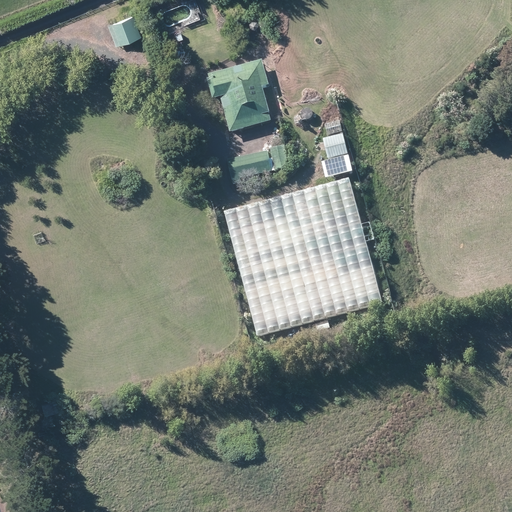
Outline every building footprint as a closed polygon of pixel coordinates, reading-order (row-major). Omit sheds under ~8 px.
[(143,5),(110,18),(118,39),(152,26),(143,5)] [(268,54),(214,69),(229,125),(284,111),(268,54)] [(338,111),(322,115),(324,124),(340,121),(338,111)] [(345,128),(325,133),(330,150),(349,144),(345,128)] [(286,137),(227,151),(233,177),(293,162),(286,137)]
